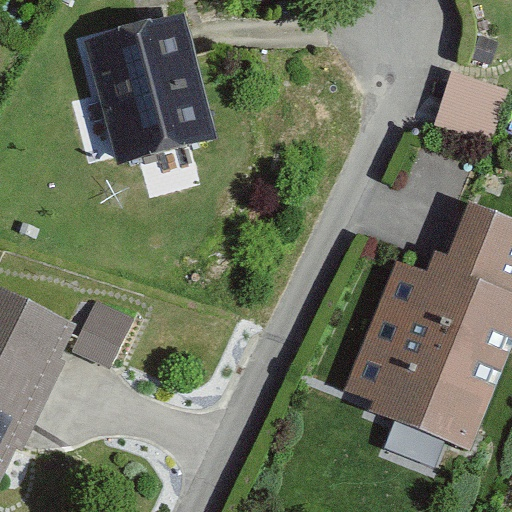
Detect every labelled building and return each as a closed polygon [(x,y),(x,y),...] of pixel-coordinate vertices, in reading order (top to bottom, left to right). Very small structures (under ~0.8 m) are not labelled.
[(181,26),(85,50),(116,170),(212,146),(181,26)] [(493,140),(510,86),(453,68),(437,123),(493,140)] [(511,235),(467,217),(442,275),(510,304),(511,298),(511,235)] [(442,275),(428,269),(423,283),(396,272),(345,399),(371,409),(368,418),(465,456),(511,338),(511,304),(510,304),(442,275)] [(0,488),(72,335),(0,301),(0,488)] [(134,327),(96,309),(73,357),(111,375),(134,327)]
